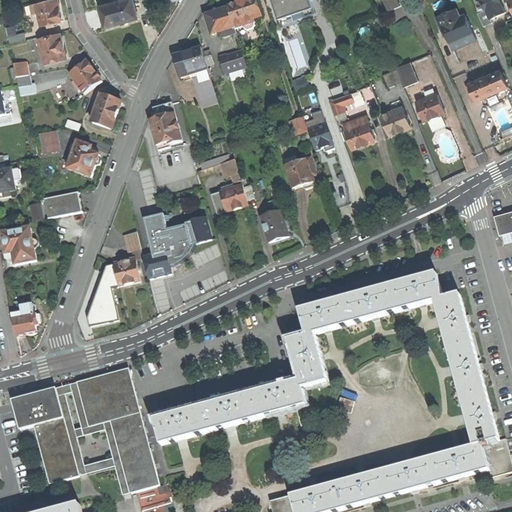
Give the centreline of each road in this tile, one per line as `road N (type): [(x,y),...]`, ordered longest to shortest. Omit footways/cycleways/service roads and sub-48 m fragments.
road 1 (tertiary): [(470,188),(163,334),(67,364)]
road 2 (residential): [(142,101),(62,327),(67,364)]
road 3 (residential): [(470,188),(511,328)]
road 4 (residential): [(73,0),(80,24),(142,101)]
road 5 (unknown): [(236,298),(209,192),(219,186)]
